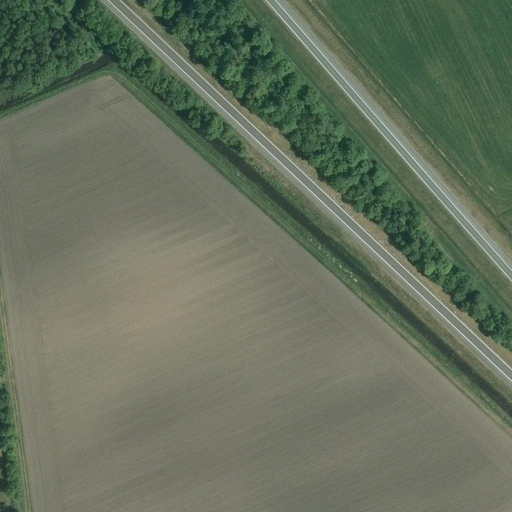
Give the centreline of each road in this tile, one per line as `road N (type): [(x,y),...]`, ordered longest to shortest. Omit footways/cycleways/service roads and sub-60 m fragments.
road 1 (trunk): [(113,0),(511,376)]
road 2 (trunk): [(511,270),(276,0)]
road 3 (track): [(0,301),(26,511)]
